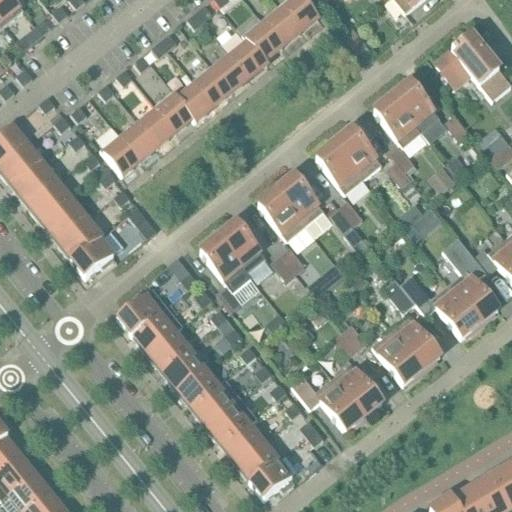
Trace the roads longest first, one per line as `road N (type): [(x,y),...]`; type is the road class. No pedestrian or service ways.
road 1 (residential): [(476,1),(70,331)]
road 2 (residential): [(289,511),(511,331)]
road 3 (residential): [(70,331),(215,511)]
road 4 (unclassified): [(170,511),(41,356)]
road 5 (residential): [(152,0),(0,123)]
road 6 (residential): [(12,382),(115,511)]
